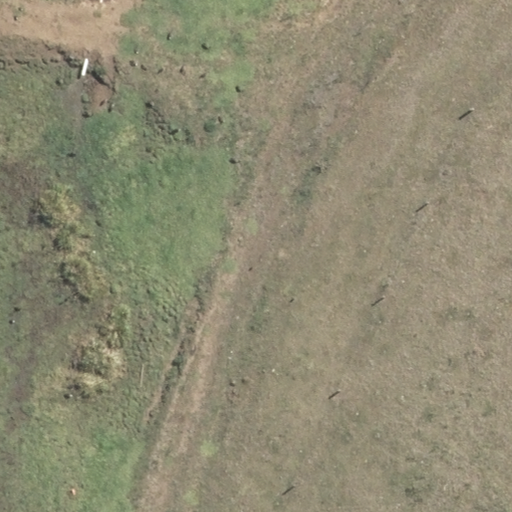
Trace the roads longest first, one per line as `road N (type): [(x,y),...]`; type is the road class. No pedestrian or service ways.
road 1 (track): [(364,0),(313,62),(171,511)]
road 2 (track): [(313,62),(0,9)]
